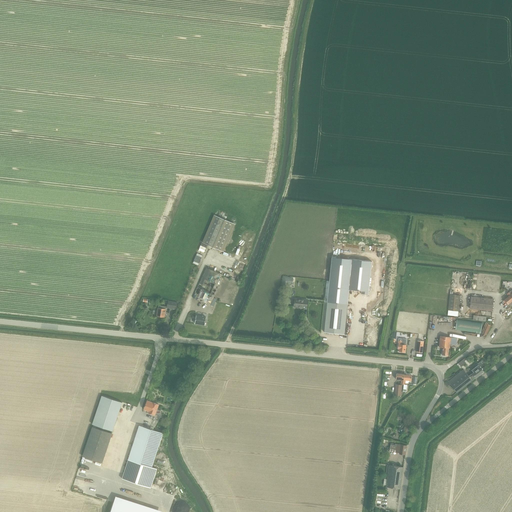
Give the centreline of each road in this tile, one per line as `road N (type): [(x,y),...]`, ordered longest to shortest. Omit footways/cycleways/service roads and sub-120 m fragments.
road 1 (tertiary): [(441,371),(0,321)]
road 2 (unknown): [(279,198),(224,344)]
